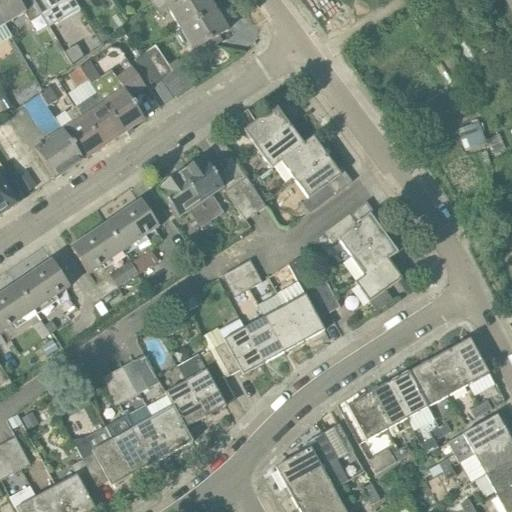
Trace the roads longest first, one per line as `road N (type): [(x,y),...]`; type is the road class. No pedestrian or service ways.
road 1 (residential): [(0,247),(300,44)]
road 2 (residential): [(472,300),(300,44)]
road 3 (residential): [(229,474),(326,383),(472,300)]
